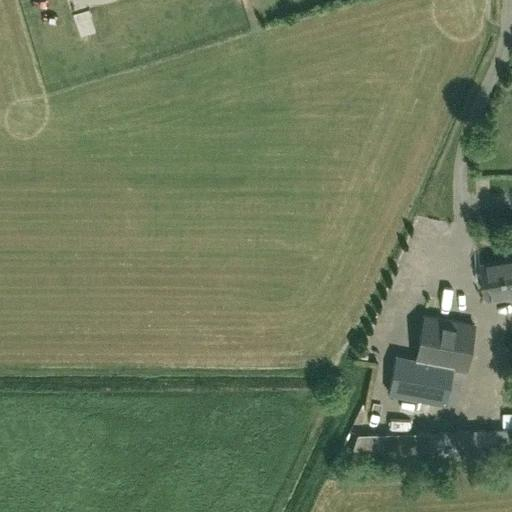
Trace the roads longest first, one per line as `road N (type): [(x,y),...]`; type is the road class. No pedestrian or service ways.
road 1 (unclassified): [(507,0),(504,43),(462,152),(459,229)]
road 2 (track): [(337,361),(357,373),(357,390),(298,511)]
